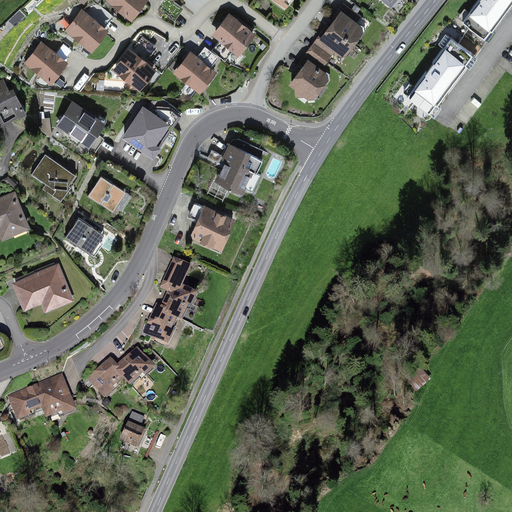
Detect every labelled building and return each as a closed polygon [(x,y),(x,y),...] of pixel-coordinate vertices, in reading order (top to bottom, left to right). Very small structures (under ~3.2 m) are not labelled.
[(104,0),(132,21),(147,0),(104,0)] [(336,16),(321,36),(317,33),(310,41),(328,54),(331,51),(337,55),(348,52),(363,32),(361,23),(351,15),(354,11),(339,0),(338,0),(330,11),(336,16)] [(380,0),(392,9),(398,0),(380,0)] [(511,1),(511,0),(479,0),(463,23),(485,39),(511,1)] [(82,11),(65,32),(92,54),(109,33),(82,11)] [(230,13),(212,37),(239,58),(257,34),(230,13)] [(473,53),(449,35),(405,92),(430,111),(473,53)] [(42,42),(24,64),(52,86),(69,64),(42,42)] [(139,92),(156,71),(130,49),(112,70),(139,92)] [(216,72),(190,52),(173,73),(199,94),(216,72)] [(309,60),(289,86),(295,91),(295,98),(304,98),(308,100),(315,100),(329,82),(328,75),(309,60)] [(8,77),(0,80),(0,127),(27,115),(8,77)] [(56,127),(90,149),(107,124),(72,102),(56,127)] [(152,157),(171,128),(142,109),(123,138),(152,157)] [(260,159),(228,146),(213,182),(244,195),(260,159)] [(76,176),(45,155),(31,175),(46,185),(43,189),(61,202),(71,188),(69,187),(76,176)] [(114,214),(127,193),(102,177),(88,197),(114,214)] [(5,240),(31,230),(15,193),(0,199),(0,230),(5,240)] [(222,252),(235,221),(194,203),(188,216),(198,221),(190,239),(222,252)] [(107,237),(78,220),(65,241),(93,259),(107,237)] [(191,268),(174,260),(160,292),(168,296),(162,309),(158,307),(145,335),(165,344),(173,326),(180,329),(195,295),(182,289),(191,268)] [(45,313),(74,301),(59,265),(11,284),(23,312),(41,305),(45,313)] [(105,398),(125,379),(133,388),(155,368),(137,349),(118,366),(109,356),(86,377),(105,398)] [(17,422),(47,411),(50,419),(75,410),(61,374),(7,395),(17,422)] [(132,411),(128,420),(141,425),(145,416),(132,411)] [(141,425),(128,420),(120,438),(136,446),(144,427),(141,425)]
